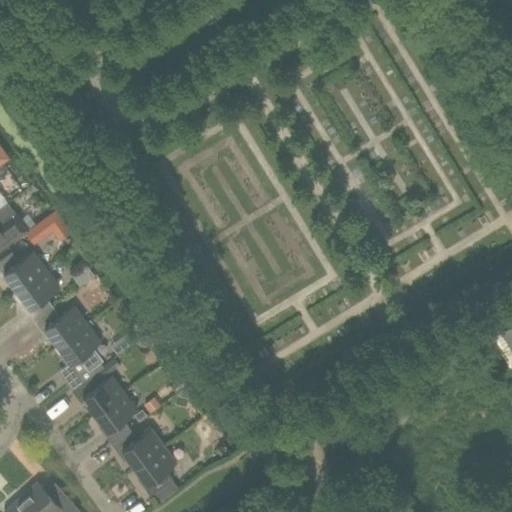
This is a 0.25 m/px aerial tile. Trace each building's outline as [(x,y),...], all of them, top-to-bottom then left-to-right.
[(0,144),(0,161),(8,155),(0,144)] [(0,248),(28,228),(8,201),(0,206),(0,248)] [(55,209),(31,228),(39,239),(64,221),(55,209)] [(4,273),(16,289),(46,267),(32,249),(19,260),(12,250),(0,258),(0,274),(0,275),(4,273)] [(72,273),(79,284),(93,273),(85,263),(72,273)] [(59,285),(46,267),(16,289),(28,306),(25,308),(33,319),(52,305),(45,295),(59,285)] [(57,344),(87,322),(73,304),(60,314),(52,305),(33,319),(41,330),(45,327),(57,344)] [(100,340),(87,322),(57,344),(69,361),(66,363),(75,376),(98,359),(89,348),(100,340)] [(511,351),(511,323),(498,332),(511,352),(511,351)] [(125,345),(134,339),(128,330),(119,337),(125,345)] [(148,344),(154,340),(147,331),(138,337),(142,342),(148,344)] [(113,356),(111,357),(96,369),(101,376),(118,363),(113,356)] [(94,413),(124,391),(111,374),(97,384),(90,374),(71,389),(79,400),(82,397),(94,413)] [(111,442),(130,427),(123,418),(136,407),(124,391),(94,413),(106,428),(102,431),(111,442)] [(187,393),(176,392),(175,399),(186,401),(187,393)] [(153,393),(144,401),(149,408),(158,400),(153,393)] [(212,423),(206,416),(198,421),(204,429),(212,423)] [(137,437),(130,427),(111,442),(119,453),(122,450),(134,466),(163,444),(151,427),(137,437)] [(158,504),(180,488),(165,468),(176,460),(163,444),(134,466),(145,482),(142,484),(158,504)] [(53,498),(37,480),(20,495),(36,511),(75,511),(79,509),(62,490),(53,498)] [(6,511),(36,511),(20,495),(4,509),(6,511)]
